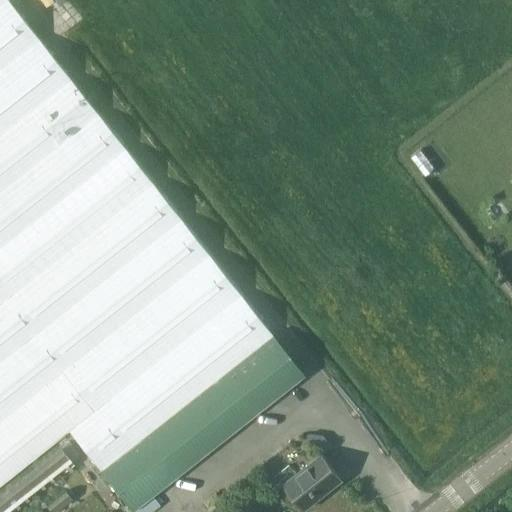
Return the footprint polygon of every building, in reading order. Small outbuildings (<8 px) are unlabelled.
[(0,0),(0,485),(69,431),(100,470),(132,511),(304,375),(6,0),(0,0)] [(420,149),(411,156),(426,175),(435,168),(420,149)] [(0,511),(5,511),(71,460),(60,447),(0,494),(0,511)] [(303,510),(341,480),(321,455),(284,485),(303,510)] [(51,511),(53,511),(71,498),(65,490),(46,505),(51,511)]
